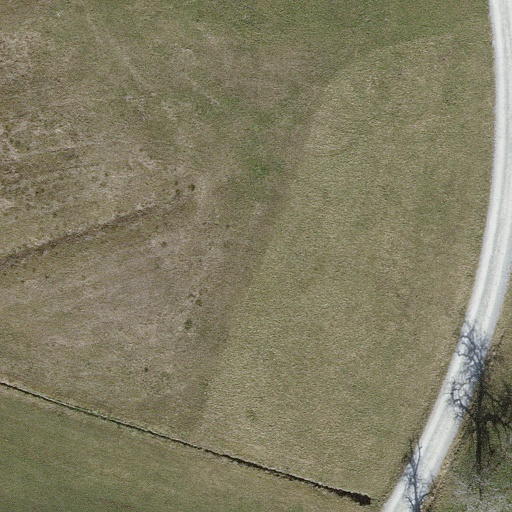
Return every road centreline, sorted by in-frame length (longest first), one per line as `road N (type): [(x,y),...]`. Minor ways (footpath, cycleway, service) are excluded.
road 1 (track): [(511,174),(477,342),(408,511)]
road 2 (track): [(507,0),(511,133)]
